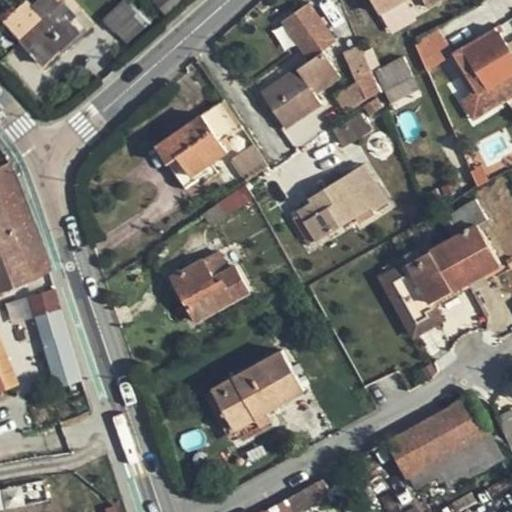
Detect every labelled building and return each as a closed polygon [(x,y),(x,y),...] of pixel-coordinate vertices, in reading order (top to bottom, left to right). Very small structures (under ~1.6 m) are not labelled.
[(6,25),(47,68),(60,55),(64,58),(92,32),(88,28),(82,33),(74,24),(83,16),(69,2),(64,6),(58,0),(44,0),(36,8),(30,2),(6,25)] [(376,0),(385,15),(411,0),(425,0),(431,10),(447,0),(376,0)] [(108,21),(118,32),(141,12),(131,1),(108,21)] [(266,93),(290,131),(326,107),(319,98),(346,80),(328,52),(339,45),(314,7),(288,24),(313,62),(266,93)] [(511,51),(500,31),(453,58),(478,101),(511,80),(511,64),(511,63),(511,51)] [(420,43),(432,71),(453,58),(439,32),(420,43)] [(357,77),(363,89),(365,88),(369,96),(380,91),(362,53),(351,59),(359,76),(357,77)] [(379,72),(395,112),(423,100),(415,82),(417,81),(408,60),(379,72)] [(164,147),(192,189),(215,174),(211,168),(233,153),(225,142),(245,129),(228,104),(164,147)] [(344,147),(370,128),(361,114),(334,134),(344,147)] [(236,158),(250,182),(271,169),(256,145),(236,158)] [(0,386),(7,384),(0,366),(0,292),(52,271),(9,165),(0,169),(0,386)] [(295,217),(314,248),(359,221),(362,227),(377,218),(375,215),(392,205),(369,166),(313,200),(315,205),(295,217)] [(478,178),(483,188),(492,184),(488,174),(478,178)] [(224,206),(232,216),(258,198),(251,188),(224,206)] [(409,268),(435,312),(473,290),(477,295),(493,286),(487,277),(505,266),(484,231),(495,224),(482,202),(450,221),(459,237),(436,251),(433,246),(411,258),(414,264),(409,268)] [(178,279),(202,324),(254,296),(239,268),(232,272),(223,255),(178,279)] [(32,297),(58,388),(83,381),(58,290),(32,297)] [(211,395),(239,444),(278,422),(273,413),(331,381),(309,340),(211,395)] [(395,441),(422,489),(445,475),(453,490),(508,460),(493,434),(474,399),(395,441)] [(511,414),(503,418),(511,437),(511,414)] [(302,511),(329,497),(327,492),(332,489),(327,480),(272,511),(302,511)]
